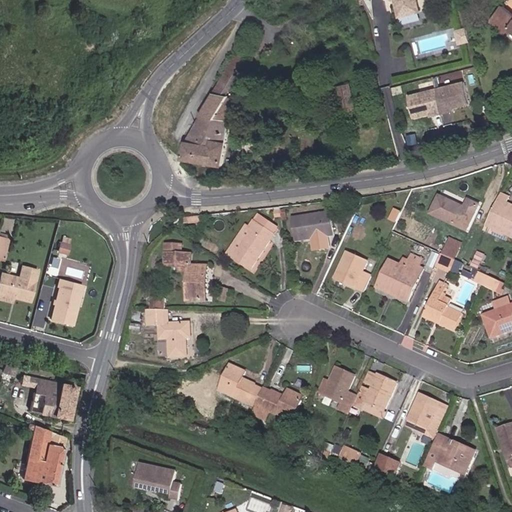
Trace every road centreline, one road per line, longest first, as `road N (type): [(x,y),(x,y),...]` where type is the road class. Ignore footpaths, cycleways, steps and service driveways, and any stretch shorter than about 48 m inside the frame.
road 1 (secondary): [(511,146),(356,184),(214,199),(165,191)]
road 2 (residential): [(511,369),(468,383),(326,319),(299,319)]
road 3 (tertiary): [(136,137),(153,85),(241,0)]
road 4 (tertiary): [(84,511),(84,439),(105,360)]
road 5 (tertiary): [(105,360),(126,273),(128,217)]
